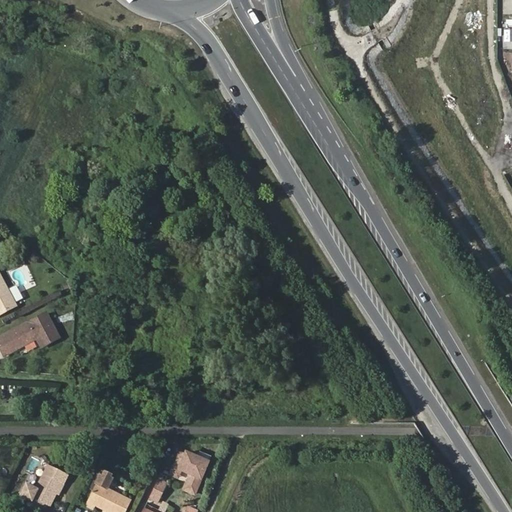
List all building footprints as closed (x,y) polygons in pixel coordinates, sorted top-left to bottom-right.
[(511,45),(511,30),(504,29),(503,45),(511,45)] [(0,282),(0,315),(14,308),(0,282)] [(45,313),(0,339),(0,350),(2,354),(18,344),(20,348),(36,338),(41,347),(59,337),(45,313)] [(18,344),(2,354),(4,357),(20,348),(18,344)] [(181,471),(191,475),(184,490),(195,494),(208,462),(186,453),(185,455),(180,453),(171,473),(179,477),(181,471)] [(49,505),(55,492),(60,483),(63,485),(67,476),(49,467),(37,489),(27,484),(22,494),(31,498),(33,498),(35,499),(46,504),(49,505)] [(113,511),(126,511),(133,499),(108,488),(113,478),(112,477),(106,474),(104,473),(87,505),(96,509),(99,504),(113,511)] [(169,486),(159,481),(150,500),(160,504),(169,486)] [(42,511),(46,504),(35,499),(31,506),(42,511)]
